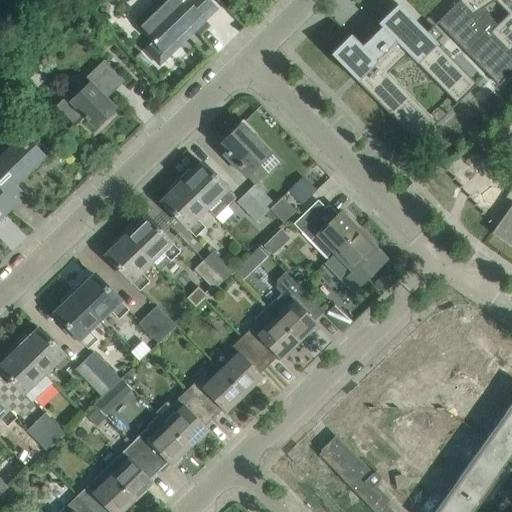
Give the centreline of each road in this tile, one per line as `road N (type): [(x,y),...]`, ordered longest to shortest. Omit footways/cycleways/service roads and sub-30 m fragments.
road 1 (residential): [(0,296),(243,61)]
road 2 (residential): [(228,469),(443,262)]
road 3 (residential): [(443,262),(243,61)]
